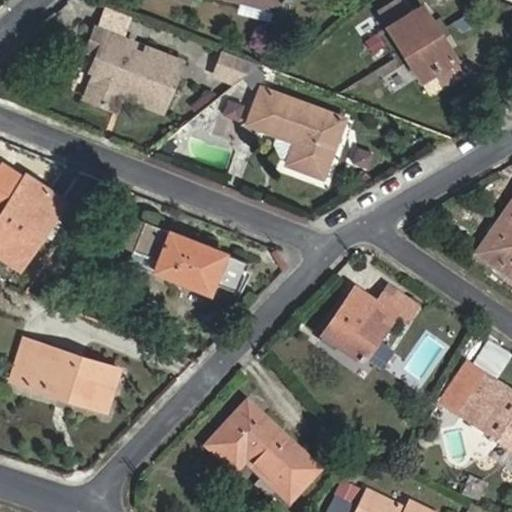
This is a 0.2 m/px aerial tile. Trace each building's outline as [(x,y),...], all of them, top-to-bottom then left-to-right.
[(281,0),(186,0),(190,1),(190,0),(237,0),(241,1),(238,13),(270,21),(273,9),(279,11),(281,0)] [(402,0),(393,0),(377,10),(386,25),(420,79),(433,72),(441,85),(463,71),(420,4),(410,11),(402,0)] [(124,39),(95,28),(86,50),(97,54),(90,70),(95,72),(85,98),(116,110),(121,95),(163,111),(182,61),(146,47),(143,54),(121,46),(124,39)] [(258,63),(224,50),(215,74),(236,82),(258,63)] [(286,164),(323,177),(346,117),(261,86),(246,123),(293,142),(286,164)] [(359,146),(355,164),(369,167),(373,149),(359,146)] [(0,256),(19,269),(65,198),(26,174),(0,213),(0,256)] [(511,202),(475,255),(511,279),(511,202)] [(127,261),(209,292),(212,283),(236,293),(247,261),(143,219),(127,261)] [(415,305),(389,287),(377,304),(355,289),(320,338),(361,366),(396,313),(406,320),(415,305)] [(119,367),(24,337),(11,380),(106,411),(119,367)] [(511,393),(468,363),(441,403),(503,446),(495,458),(511,470),(511,393)] [(207,446),(236,472),(245,462),(289,503),(320,470),(247,402),(207,446)] [(464,493),(480,501),(487,485),(471,477),(464,493)] [(430,511),(409,502),(406,508),(367,490),(356,511),(430,511)]
